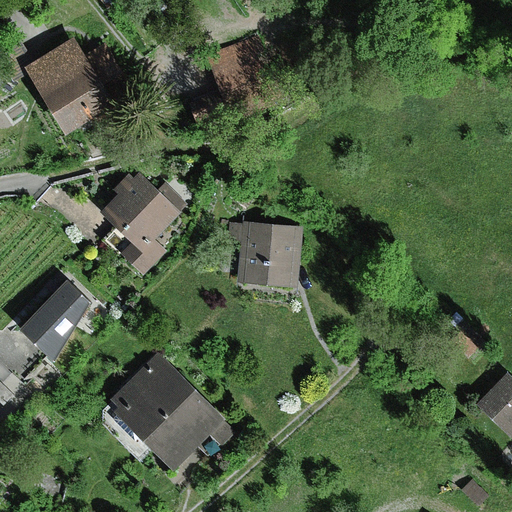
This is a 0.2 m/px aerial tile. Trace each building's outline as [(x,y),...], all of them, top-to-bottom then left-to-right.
[(31,60),(21,66),(61,132),(131,90),(103,43),(82,56),(70,36),(31,60)] [(218,93),(188,103),(200,135),(277,108),(258,55),(264,52),(259,36),(205,56),(218,93)] [(21,66),(31,60),(18,37),(0,56),(0,60),(7,74),(21,66)] [(154,238),(179,212),(139,173),(103,210),(132,239),(119,252),(143,275),(167,251),(154,238)] [(294,288),(301,227),(244,221),(237,282),(294,288)] [(240,223),(227,222),(226,240),(239,241),(240,223)] [(88,301),(65,278),(20,327),(52,359),(88,301)] [(461,332),(452,341),(468,357),(477,347),(461,332)] [(227,418),(158,352),(113,398),(124,409),(118,416),(175,471),(210,435),(224,447),(234,436),(221,424),(227,418)] [(511,436),(511,377),(506,372),(473,406),(509,440),(511,436)] [(12,393),(0,382),(0,403),(1,405),(12,393)] [(471,480),(461,489),(478,506),(488,496),(471,480)]
